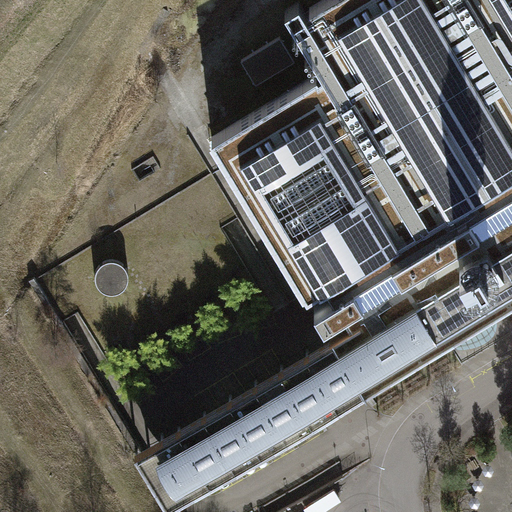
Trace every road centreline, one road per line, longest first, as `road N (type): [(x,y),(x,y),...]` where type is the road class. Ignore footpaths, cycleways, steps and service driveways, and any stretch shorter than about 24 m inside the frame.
road 1 (unclassified): [(511,371),(429,427),(410,459),(404,511)]
road 2 (track): [(270,0),(184,98),(202,138)]
road 3 (track): [(101,0),(0,132)]
